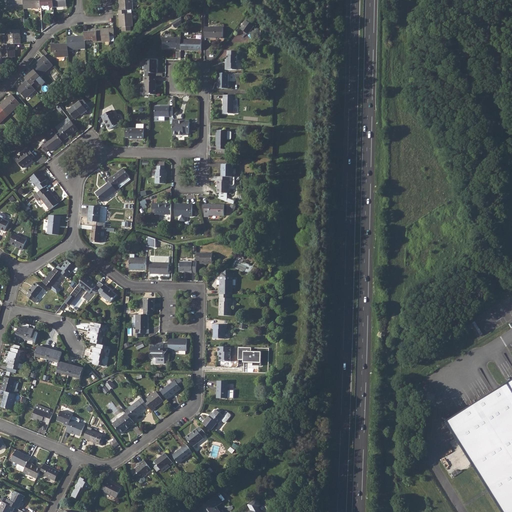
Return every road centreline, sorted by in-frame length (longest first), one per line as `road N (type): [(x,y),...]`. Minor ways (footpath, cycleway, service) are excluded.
road 1 (track): [(391,0),(398,277),(387,315),(381,511)]
road 2 (motorway): [(356,511),(370,0)]
road 3 (motorway): [(355,0),(341,511)]
road 4 (residential): [(200,329),(194,404),(115,463),(77,457)]
